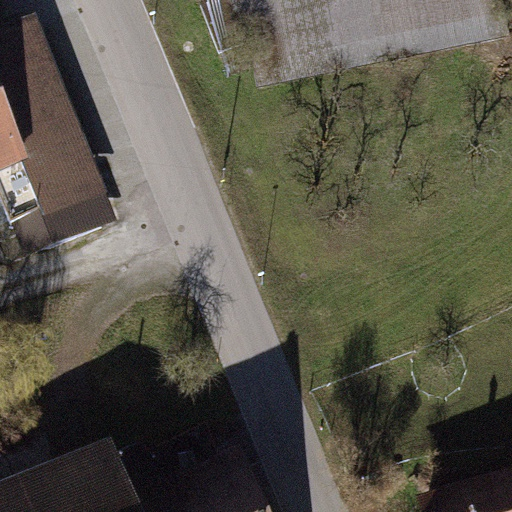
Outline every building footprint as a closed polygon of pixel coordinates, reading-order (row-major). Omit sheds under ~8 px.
[(227,0),(217,0),(202,6),(221,55),(245,45),(227,0)] [(488,0),(243,0),(260,86),(496,41),(488,0)] [(25,36),(0,46),(0,114),(21,163),(0,171),(0,197),(12,227),(14,226),(27,259),(102,229),(25,36)] [(0,171),(21,163),(0,114),(0,171)] [(0,508),(0,511),(258,511),(241,469),(224,476),(206,431),(148,454),(142,441),(110,454),(114,463),(0,508)] [(511,511),(511,486),(428,511),(511,511)]
